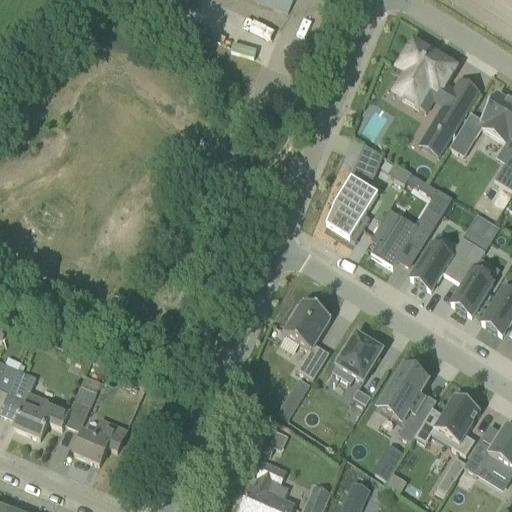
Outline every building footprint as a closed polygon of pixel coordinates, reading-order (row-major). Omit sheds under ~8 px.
[(244,0),(287,18),(294,0),(244,0)] [(431,92),(440,98),(455,73),(414,49),(399,74),(400,74),(396,81),(412,91),(404,104),(419,112),(431,92)] [(432,132),(451,143),(470,110),(451,99),(432,132)] [(511,113),(493,102),(479,125),(469,119),(457,139),(467,145),(473,135),(503,152),(506,147),(511,149),(511,113)] [(511,163),(508,161),(491,188),(511,200),(511,198),(511,163)] [(334,212),(326,232),(349,247),(351,245),(355,247),(367,228),(363,225),(378,202),(368,196),(376,177),(355,169),(345,194),(334,212)] [(395,169),(388,180),(405,191),(412,180),(395,169)] [(389,217),(370,247),(377,251),(371,262),(392,275),(407,251),(419,259),(452,206),(437,197),(415,232),(389,217)] [(426,295),(430,297),(442,279),(452,285),(465,264),(473,251),(462,244),(451,262),(431,250),(410,285),(414,287),(413,288),(426,296),(426,295)] [(462,291),(451,310),(455,313),(454,313),(467,321),(467,320),(471,323),(493,288),(473,276),(485,258),(473,251),(465,264),(452,285),(462,291)] [(511,299),(503,294),(481,329),(485,331),(485,332),(497,340),(497,339),(502,342),(511,324),(511,299)] [(292,326),(283,340),(308,356),(296,375),(313,386),(329,360),(314,351),(331,325),(303,308),(301,311),(298,309),(288,324),(292,326)] [(339,367),(332,378),(350,390),(354,384),(363,389),(383,357),(355,340),(347,353),(344,351),(335,365),(339,367)] [(134,354),(130,365),(139,368),(143,357),(134,354)] [(0,367),(0,395),(10,400),(20,377),(0,367)] [(410,449),(434,410),(419,400),(427,387),(404,372),(378,415),(404,431),(398,442),(410,449)] [(20,377),(10,400),(23,406),(11,433),(40,445),(47,429),(62,435),(64,430),(71,416),(30,398),(36,384),(20,377)] [(71,416),(64,430),(79,436),(95,399),(81,393),(71,416)] [(357,395),(352,403),(365,412),(371,403),(357,395)] [(423,429),(433,436),(431,440),(451,453),(465,462),(475,447),(465,441),(480,418),(454,401),(454,402),(442,421),(432,414),(423,429)] [(83,438),(81,441),(73,459),(100,471),(107,453),(117,458),(126,437),(101,426),(93,442),(83,438)] [(483,471),(509,487),(511,482),(511,437),(505,433),(490,457),(478,450),(464,473),(463,473),(476,481),(483,471)] [(454,466),(443,484),(453,490),(463,473),(464,473),(454,466)] [(381,467),(374,478),(386,485),(393,474),(381,467)] [(252,493),(242,511),(292,511),(293,511),(283,507),(288,495),(279,491),(285,477),(281,476),(263,468),(256,482),(258,483),(253,493),(252,493)] [(315,492),(305,511),(323,511),(330,499),(334,491),(319,484),(315,492)] [(347,505),(343,511),(361,511),(362,511),(369,495),(354,488),(347,505)]
